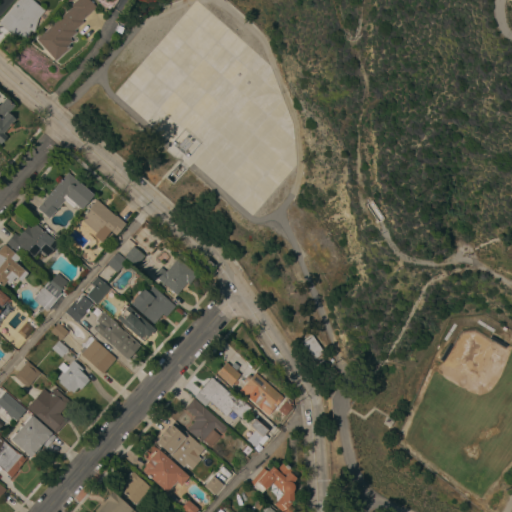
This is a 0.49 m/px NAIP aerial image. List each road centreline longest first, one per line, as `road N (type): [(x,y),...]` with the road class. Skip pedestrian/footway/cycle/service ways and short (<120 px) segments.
road 1 (residential): [(321,511),(313,405),(220,261),(0,70)]
road 2 (secondary): [(43,511),(235,293)]
road 3 (residential): [(122,0),(44,109)]
